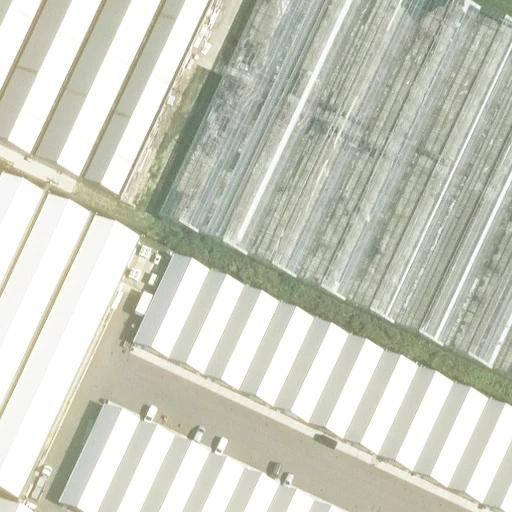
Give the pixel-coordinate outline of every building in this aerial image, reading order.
[(0,0),(0,146),(120,202),(213,0),(0,0)] [(511,29),(449,0),(259,0),(158,220),(511,383),(511,29)] [(0,497),(18,506),(18,505),(137,248),(139,245),(0,180),(0,497)] [(511,511),(511,416),(173,259),(132,347),(490,511),(511,511)] [(327,511),(104,409),(58,507),(69,511),(327,511)]
